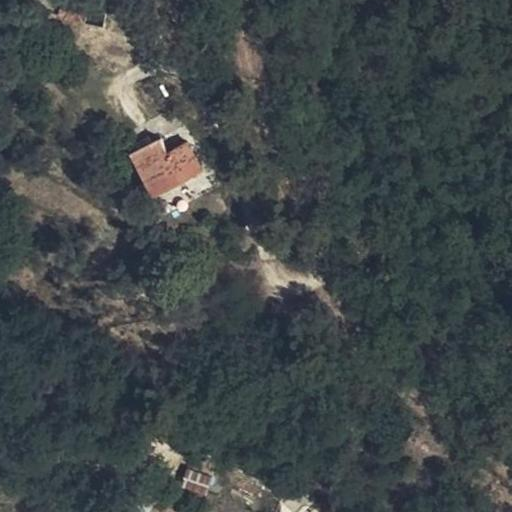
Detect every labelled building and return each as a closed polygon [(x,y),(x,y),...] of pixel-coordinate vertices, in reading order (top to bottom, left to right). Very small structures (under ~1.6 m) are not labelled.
[(85,12),(61,6),(58,19),(82,25),(85,12)] [(197,7),(185,6),(181,31),(193,33),(197,7)] [(107,14),(89,11),(85,24),(104,28),(107,14)] [(202,167),(188,141),(170,152),(162,137),(135,152),(155,191),(202,167)] [(213,476),(189,468),(184,482),(208,490),(213,476)]
